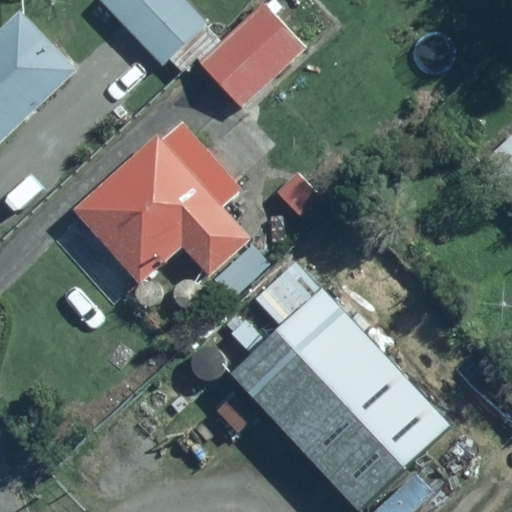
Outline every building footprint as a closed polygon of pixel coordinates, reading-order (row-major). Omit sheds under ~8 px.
[(183,0),(98,0),(162,67),(207,26),(183,0)] [(264,3),(200,63),(242,108),(307,48),(264,3)] [(0,141),(77,68),(21,9),(0,28),(0,141)] [(511,131),(473,166),(511,209),(511,131)] [(157,135),(73,209),(140,285),(183,247),(209,275),(250,239),(157,135)] [(323,289),(230,375),(359,511),(452,426),(323,289)]
